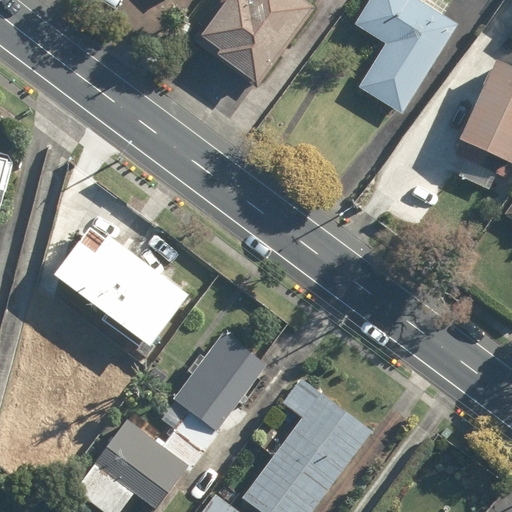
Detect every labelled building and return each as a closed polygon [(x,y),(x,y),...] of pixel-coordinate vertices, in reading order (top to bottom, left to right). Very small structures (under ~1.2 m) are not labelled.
[(300,16),(278,0),(219,0),(186,45),(247,89),(300,16)] [(407,0),(364,0),(348,27),(380,46),(354,90),(399,117),(453,27),(407,0)] [(511,151),(511,79),(485,67),(448,147),(502,172),(511,151)] [(0,207),(11,161),(0,158),(0,207)] [(511,199),(499,218),(511,227),(511,199)] [(82,227),(42,281),(140,354),(180,300),(82,227)] [(117,511),(128,497),(149,511),(156,511),(264,367),(218,333),(166,404),(181,415),(156,449),(121,423),(68,494),(92,511),(117,511)] [(297,421),(236,502),(249,511),(310,511),(368,435),(298,382),(279,407),(297,421)] [(231,511),(211,496),(199,511),(231,511)]
